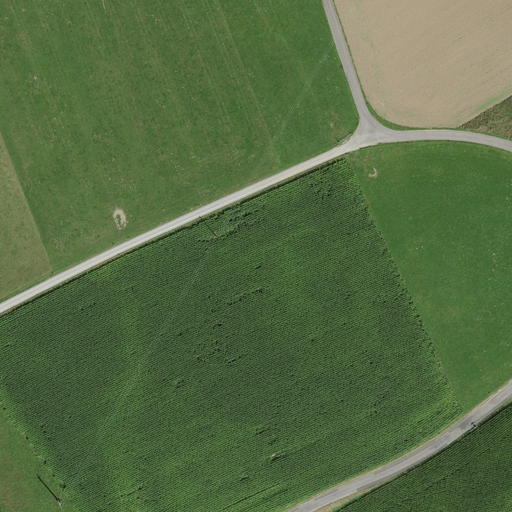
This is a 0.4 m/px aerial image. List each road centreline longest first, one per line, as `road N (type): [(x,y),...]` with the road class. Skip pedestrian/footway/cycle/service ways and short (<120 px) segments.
road 1 (track): [(378,130),(0,304)]
road 2 (unclassified): [(511,146),(378,130),(363,112),(327,0)]
road 3 (tertiary): [(511,388),(423,453),(295,511)]
